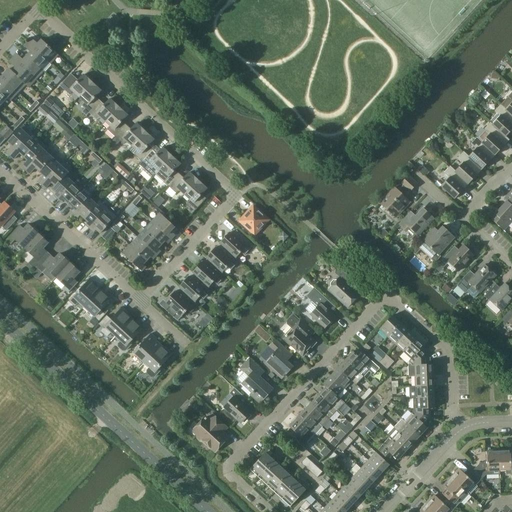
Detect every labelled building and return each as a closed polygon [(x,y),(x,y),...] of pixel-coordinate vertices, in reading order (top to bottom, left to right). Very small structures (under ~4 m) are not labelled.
[(31,38),(28,42),(48,60),(47,61),(51,63),(58,55),(42,40),(38,44),(31,38)] [(28,42),(24,46),(30,52),(27,56),(40,68),(41,68),(47,61),(48,60),(28,42)] [(17,54),(13,58),(36,79),(44,71),(41,68),(40,68),(27,56),(23,60),(17,54)] [(13,58),(9,62),(16,68),(12,72),(26,84),(29,87),(36,79),(13,58)] [(9,69),(2,77),(18,92),(26,84),(12,72),(9,69)] [(68,76),(60,86),(63,88),(70,96),(74,93),(79,98),(92,83),(84,75),(78,80),(71,74),(68,76)] [(2,77),(0,78),(0,89),(8,97),(11,100),(18,92),(2,77)] [(92,83),(79,98),(84,102),(81,106),(85,109),(82,112),(86,116),(89,113),(98,104),(93,100),(101,91),(92,83)] [(486,99),(490,95),(485,91),(482,95),(486,99)] [(44,103),(54,112),(58,107),(53,103),(48,98),(44,103)] [(98,104),(89,113),(97,120),(101,118),(105,122),(119,107),(110,99),(102,108),(98,104)] [(507,137),(507,136),(511,130),(511,114),(507,110),(507,109),(502,104),(495,111),(501,116),(493,124),(507,137)] [(42,105),(38,109),(39,109),(47,117),(50,113),(42,105)] [(119,107),(105,122),(110,126),(108,130),(116,137),(124,128),(120,124),(128,115),(119,107)] [(50,113),(47,117),(54,124),(58,120),(50,113)] [(61,123),(56,129),(61,133),(61,132),(66,127),(62,124),(61,123)] [(116,137),(113,140),(117,144),(120,141),(123,144),(127,142),(132,146),(145,132),(137,123),(129,132),(124,128),(116,137)] [(497,154),(496,154),(496,155),(505,146),(504,145),(509,140),(510,141),(511,140),(507,136),(507,137),(493,124),(491,123),(485,129),(486,130),(479,138),(497,154)] [(12,146),(6,152),(10,156),(31,133),(23,126),(8,142),(12,146)] [(0,134),(0,145),(6,139),(13,132),(7,127),(0,134)] [(61,132),(61,133),(68,140),(73,134),(66,127),(61,132)] [(132,146),(128,150),(134,154),(142,161),(142,162),(151,152),(146,148),(154,140),(145,132),(132,146)] [(31,133),(10,156),(14,159),(20,153),(24,157),(36,144),(39,140),(31,133)] [(483,168),(482,169),(483,170),(491,160),(496,154),(497,154),(479,138),(478,137),(472,144),(477,149),(470,156),(483,168)] [(28,160),(22,167),(26,170),(47,148),(39,140),(36,144),(24,157),(28,160)] [(84,143),(80,147),(86,152),(87,152),(89,149),(85,145),(84,143)] [(47,148),(26,170),(30,174),(36,168),(40,171),(55,155),(47,148)] [(142,161),(139,164),(144,169),(147,166),(150,169),(156,174),(158,171),(172,156),(163,148),(155,156),(151,152),(142,162),(142,161)] [(483,168),(470,156),(465,152),(458,159),(464,163),(456,171),(470,183),(469,183),(470,184),(478,175),(477,175),(482,169),(483,168)] [(44,175),(38,181),(42,185),(60,165),(63,162),(55,155),(40,171),(44,175)] [(158,171),(156,174),(161,179),(169,186),(177,177),(173,173),(181,164),(172,156),(158,171)] [(60,165),(42,185),(46,189),(52,182),(55,186),(65,176),(68,173),(71,170),(63,162),(60,165)] [(120,164),(116,169),(127,179),(131,174),(120,164)] [(470,183),(456,171),(451,166),(445,173),(445,174),(438,181),(443,185),(443,186),(456,199),(464,190),(464,189),(469,183),(470,183)] [(423,168),(419,171),(424,176),(428,172),(423,168)] [(177,177),(169,186),(176,193),(180,191),(185,195),(198,180),(190,172),(182,181),(177,177)] [(55,186),(52,189),(57,193),(54,195),(58,199),(73,183),(65,176),(55,186)] [(395,188),(380,204),(396,218),(410,202),(404,196),(408,191),(409,192),(417,184),(409,176),(401,184),(403,186),(399,191),(395,188)] [(198,180),(185,195),(189,199),(187,203),(190,206),(188,209),(192,213),(204,201),(199,197),(207,188),(198,180)] [(73,183),(58,199),(62,203),(65,200),(69,204),(81,191),(81,190),(73,183)] [(81,191),(69,204),(73,207),(70,210),(74,214),(89,198),(92,195),(83,187),(81,190),(81,191)] [(145,187),(140,191),(143,194),(144,195),(148,190),(145,187)] [(502,207),(511,216),(511,196),(510,194),(505,199),(508,201),(502,207)] [(139,196),(132,203),(135,206),(142,198),(139,196)] [(89,198),(74,214),(78,217),(80,215),(84,219),(97,205),(89,198)] [(97,205),(84,219),(88,222),(86,225),(90,228),(108,210),(107,209),(100,202),(97,205)] [(0,207),(0,225),(1,227),(1,226),(6,231),(17,219),(12,215),(15,212),(5,203),(2,205),(0,207)] [(128,207),(125,211),(129,215),(136,207),(135,206),(132,203),(128,207)] [(253,206),(240,221),(254,235),(268,220),(253,206)] [(505,231),(511,223),(511,216),(502,207),(496,214),(494,211),(489,216),(505,231)] [(411,212),(399,225),(406,231),(409,228),(417,236),(430,223),(434,218),(430,215),(423,208),(416,216),(411,212)] [(108,210),(90,228),(94,232),(96,230),(100,233),(116,217),(108,210)] [(160,213),(152,222),(155,225),(155,224),(171,239),(175,235),(172,233),(176,229),(160,213)] [(152,222),(145,229),(148,232),(161,244),(165,240),(168,243),(171,239),(155,224),(155,225),(152,222)] [(20,225),(6,240),(11,244),(15,239),(25,248),(38,234),(28,224),(24,229),(20,225)] [(422,240),(412,252),(415,255),(420,249),(430,259),(435,263),(440,257),(438,255),(455,237),(443,226),(438,231),(434,227),(430,232),(422,240)] [(110,227),(101,237),(107,241),(116,232),(110,227)] [(145,229),(138,237),(141,240),(157,255),(160,251),(158,248),(161,244),(148,232),(145,229)] [(384,230),(378,236),(384,241),(389,235),(384,230)] [(229,232),(219,243),(224,247),(225,247),(236,257),(241,252),(244,255),(253,246),(238,232),(234,237),(229,232)] [(38,234),(25,248),(34,257),(28,263),(34,269),(36,267),(49,254),(43,248),(48,243),(38,234)] [(138,237),(131,245),(147,260),(151,256),(153,259),(157,255),(141,240),(138,237)] [(131,245),(123,253),(142,270),(146,266),(143,264),(147,260),(131,245)] [(452,249),(441,261),(446,265),(449,262),(459,271),(473,255),(463,245),(456,253),(452,249)] [(215,247),(206,257),(211,262),(222,272),(223,272),(227,267),(231,270),(240,260),(236,257),(225,247),(224,247),(220,252),(215,247)] [(49,254),(36,267),(42,273),(52,282),(56,277),(70,263),(60,254),(55,259),(49,254)] [(202,262),(192,272),(197,277),(198,276),(209,287),(214,281),(217,285),(226,275),(223,272),(222,272),(211,262),(207,266),(202,262)] [(70,263),(56,277),(66,286),(63,289),(68,293),(78,283),(73,279),(80,272),(70,263)] [(459,281),(456,285),(464,293),(465,292),(473,299),(479,293),(495,275),(484,265),(475,275),(470,270),(459,281)] [(331,286),(328,289),(347,308),(359,295),(345,281),(350,277),(340,267),(340,268),(335,272),(340,277),(337,280),(336,280),(334,279),(331,283),(331,286)] [(188,276),(179,287),(184,291),(195,301),(200,296),(204,299),(213,290),(209,287),(198,276),(197,277),(193,281),(188,276)] [(74,296),(69,301),(75,306),(79,302),(84,307),(99,290),(95,286),(97,284),(90,278),(79,291),(74,297),(74,296)] [(445,284),(442,288),(447,293),(450,289),(445,284)] [(496,284),(484,297),(489,301),(490,301),(501,311),(511,298),(511,290),(505,284),(500,288),(496,284)] [(314,288),(306,296),(317,306),(309,315),(312,317),(312,320),(315,320),(325,329),(336,316),(328,309),(326,307),(330,302),(314,288)] [(99,290),(84,307),(94,316),(92,317),(97,322),(105,314),(101,310),(112,298),(106,292),(104,294),(99,290)] [(175,291),(165,301),(170,306),(166,310),(178,321),(187,311),(190,314),(199,304),(195,301),(184,291),(180,296),(175,291)] [(102,327),(99,331),(105,336),(110,331),(116,336),(131,319),(126,315),(128,313),(122,307),(111,319),(107,316),(99,324),(102,327)] [(511,310),(510,309),(501,319),(506,324),(508,322),(511,325),(511,310)] [(208,327),(214,315),(206,311),(200,323),(208,327)] [(292,328),(283,338),(303,356),(315,343),(309,337),(313,332),(300,320),(299,320),(293,315),(287,321),(287,323),(292,328)] [(392,315),(379,329),(388,337),(400,323),(392,315)] [(131,319),(116,336),(120,340),(121,341),(118,344),(118,347),(123,351),(126,351),(132,344),(130,342),(132,340),(144,327),(138,321),(136,324),(131,319)] [(400,323),(388,337),(396,344),(408,330),(400,323)] [(264,330),(258,336),(266,343),(271,337),(264,330)] [(408,330),(396,344),(403,352),(416,338),(408,330)] [(139,347),(134,353),(144,363),(160,346),(155,341),(157,339),(151,333),(139,346),(139,347)] [(416,338),(403,352),(411,359),(410,361),(411,363),(427,355),(421,349),(424,345),(416,338)] [(276,351),(267,361),(273,368),(272,369),(276,374),(278,372),(283,377),(293,367),(286,360),(286,359),(291,354),(277,340),(271,346),(276,351)] [(160,346),(144,363),(150,367),(147,370),(147,373),(151,377),(154,377),(161,370),(158,368),(161,366),(161,367),(173,354),(167,348),(164,350),(160,346)] [(353,351),(344,361),(358,373),(363,377),(363,376),(370,369),(368,366),(372,361),(360,350),(357,355),(353,351)] [(374,351),(371,355),(374,358),(379,362),(382,358),(378,354),(374,351)] [(382,358),(379,362),(384,366),(387,369),(394,361),(386,354),(382,358)] [(411,363),(408,364),(409,376),(414,376),(430,376),(433,376),(433,364),(430,364),(428,364),(428,355),(427,355),(411,363)] [(249,359),(241,368),(249,376),(250,378),(244,385),(252,393),(250,394),(259,403),(267,394),(266,393),(271,388),(259,376),(263,372),(249,359)] [(344,361),(337,368),(351,381),(356,385),(363,377),(358,373),(344,361)] [(337,368),(330,376),(344,389),(351,381),(337,368)] [(330,376),(323,384),(326,387),(326,386),(337,396),(344,389),(330,376)] [(430,376),(414,376),(415,387),(430,387),(433,387),(433,376),(430,376)] [(326,387),(318,395),(332,408),(336,412),(344,403),(340,399),(337,396),(326,386),(326,387)] [(229,393),(221,402),(225,406),(224,407),(241,423),(251,412),(243,406),(248,400),(234,387),(229,393)] [(415,387),(409,387),(409,398),(413,398),(415,398),(430,397),(434,397),(433,387),(430,387),(415,387)] [(318,395),(311,403),(325,415),(329,419),(336,412),(332,408),(318,395)] [(413,409),(412,411),(430,417),(429,409),(430,409),(434,409),(434,397),(430,397),(415,398),(413,398),(413,409)] [(311,403),(303,411),(317,423),(321,428),(329,419),(325,415),(311,403)] [(303,411),(296,419),(314,435),(314,434),(315,435),(321,428),(317,423),(303,411)] [(412,414),(404,422),(406,424),(419,436),(427,427),(424,424),(430,418),(430,417),(412,411),(412,414)] [(205,417),(192,431),(197,435),(197,438),(200,440),(202,440),(215,452),(228,437),(222,433),(227,427),(213,414),(208,419),(205,417)] [(378,414),(372,420),(377,424),(379,421),(382,418),(378,414)] [(358,415),(350,423),(354,426),(361,418),(358,415)] [(293,430),(289,434),(301,445),(304,448),(308,444),(307,442),(314,435),(296,419),(289,427),(293,430)] [(401,419),(394,427),(399,431),(412,444),(419,436),(406,424),(404,422),(401,419)] [(371,421),(360,433),(363,436),(367,432),(369,433),(376,426),(371,421)] [(349,422),(342,430),(346,434),(351,429),(354,426),(350,423),(349,422)] [(394,427),(386,435),(389,438),(391,439),(405,452),(412,444),(399,431),(394,427)] [(334,438),(330,443),(334,447),(339,442),(334,438)] [(382,445),(378,450),(390,461),(394,457),(397,460),(405,452),(391,439),(389,438),(382,445)] [(269,449),(250,469),(290,507),(309,486),(304,482),(301,486),(300,485),(298,486),(293,483),(294,480),(289,475),(287,477),(285,475),(287,473),(276,463),(274,464),(270,460),(271,458),(270,457),(274,453),(269,449)] [(480,463),(471,472),(480,480),(485,475),(493,475),(493,471),(499,470),(499,450),(487,451),(487,462),(480,463)] [(511,450),(499,450),(499,470),(505,470),(505,474),(511,474),(511,476),(511,475),(511,461),(511,450)] [(376,452),(368,461),(382,473),(389,464),(376,452)] [(340,456),(336,460),(342,466),(346,461),(340,456)] [(306,457),(301,463),(317,478),(323,472),(306,457)] [(368,461),(361,469),(374,481),(382,473),(368,461)] [(459,468),(451,477),(465,491),(473,483),(476,485),(480,480),(471,472),(467,476),(459,468)] [(361,469),(354,477),(367,489),(374,481),(361,469)] [(354,477),(346,484),(359,497),(367,489),(354,477)] [(451,477),(442,486),(447,490),(443,495),(447,498),(456,507),(464,498),(468,494),(465,491),(451,477)] [(346,484),(339,492),(352,505),(359,497),(346,484)] [(339,492),(332,500),(344,511),(345,511),(352,505),(339,492)] [(430,499),(426,504),(430,508),(435,511),(445,511),(449,509),(452,511),(456,507),(447,498),(443,503),(434,495),(430,499)] [(344,511),(332,500),(324,508),(328,511),(344,511)]
